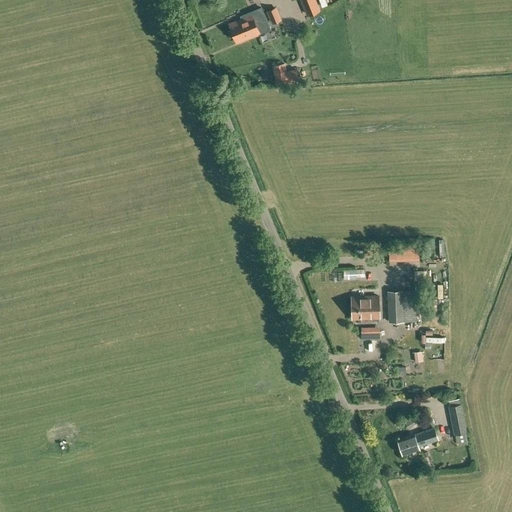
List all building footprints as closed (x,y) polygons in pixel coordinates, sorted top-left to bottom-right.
[(313,0),(302,0),(308,14),(318,10),(313,0)] [(243,18),(240,19),(229,24),(231,29),(227,31),(230,37),(234,35),(236,41),(247,36),(258,32),(258,34),(266,31),(270,29),(261,7),(242,14),(243,18)] [(268,10),(270,16),(277,13),(275,7),(268,10)] [(284,63),(273,65),(276,82),(298,78),(296,68),(285,70),(284,63)] [(403,256),(413,255),(414,255),(414,247),(395,248),(395,249),(395,256),(402,256),(403,256)] [(419,282),(424,282),(426,282),(425,270),(415,270),(416,278),(419,278),(419,282)] [(389,306),(415,306),(415,291),(402,291),(388,292),(389,306)] [(352,307),(379,307),(378,296),(352,296),(352,307)] [(416,321),(415,306),(389,306),(389,321),(416,321)] [(379,318),(379,307),(352,307),(352,318),(379,318)] [(379,326),(373,326),(366,327),(366,334),(373,334),(379,334),(379,326)] [(425,340),(447,340),(447,335),(436,335),(436,331),(425,331),(425,340)] [(421,352),(414,352),(415,362),(422,361),(421,352)] [(461,404),(449,406),(455,434),(467,432),(461,404)] [(418,445),(438,439),(434,427),(398,439),(402,454),(419,448),(418,445)] [(463,440),(453,441),(453,453),(463,453),(463,440)]
